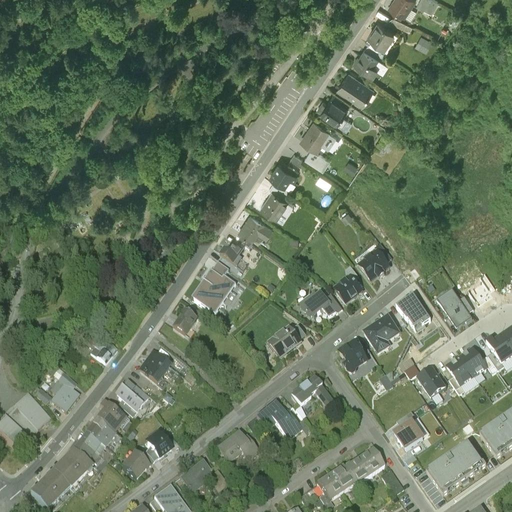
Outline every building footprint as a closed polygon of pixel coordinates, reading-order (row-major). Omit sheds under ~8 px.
[(416,0),(393,0),(390,5),(406,15),(410,10),(414,4),(416,0)] [(436,0),(419,0),(417,5),(432,12),(438,1),(436,0)] [(414,4),(410,10),(414,13),(418,7),(414,4)] [(413,26),(394,16),(392,21),(411,31),(413,26)] [(395,31),(379,21),(369,36),(370,36),(379,42),(385,46),(395,31)] [(417,44),(428,50),(434,39),(423,33),(417,44)] [(379,42),(370,36),(367,41),(370,43),(376,47),(379,42)] [(366,49),(380,58),(382,60),(386,54),(376,47),(370,43),(366,49)] [(380,58),(366,49),(359,58),(358,57),(355,62),(370,72),(380,58)] [(374,89),(349,72),(339,87),(355,98),(364,104),(374,89)] [(355,98),(339,87),(335,92),(352,103),(355,98)] [(331,96),(332,97),(340,103),(343,99),(333,92),(331,96)] [(340,103),(332,97),(328,103),(324,100),(318,108),(322,111),(321,112),(347,130),(352,122),(343,116),(348,109),(340,103)] [(322,126),(314,121),(301,140),(312,148),(316,150),(329,132),(322,126)] [(322,126),(329,132),(330,132),(332,129),(324,123),(322,126)] [(316,150),(312,148),(305,158),(323,170),(330,160),(316,150)] [(305,161),(294,153),(291,158),(301,166),(305,161)] [(283,165),(279,163),(271,174),(275,177),(292,188),(296,182),(294,180),(297,175),(296,174),(298,171),(285,162),(283,165)] [(318,179),(329,187),(334,180),(322,172),(318,179)] [(273,182),(289,193),(292,188),(275,177),(272,182),(273,182)] [(273,189),(289,201),(293,196),(289,193),(273,182),(269,188),(272,190),(273,189)] [(289,201),(273,189),(272,190),(261,207),(275,216),(280,208),(288,213),(294,205),(289,201)] [(272,229),(251,215),(239,232),(246,237),(256,243),(265,236),(267,237),(272,229)] [(242,241),(253,248),(256,243),(246,237),(242,241)] [(253,248),(242,241),(239,246),(245,251),(249,254),(253,248)] [(239,246),(234,243),(227,253),(226,253),(221,260),(237,271),(242,263),(239,261),(245,251),(239,246)] [(375,255),(376,254),(386,267),(392,263),(381,249),(375,254),(375,255)] [(386,267),(376,254),(375,255),(371,258),(371,260),(359,269),(371,285),(377,280),(379,282),(384,277),(383,276),(389,271),(386,267)] [(223,281),(224,279),(225,279),(229,273),(218,266),(212,274),(223,281)] [(351,281),(354,285),(359,281),(351,272),(346,276),(350,281),(351,281)] [(223,281),(212,274),(211,273),(204,283),(203,282),(203,283),(204,284),(192,301),(215,317),(236,287),(225,279),(224,279),(223,281)] [(354,285),(351,281),(350,281),(341,289),(342,291),(337,295),(347,307),(355,301),(354,300),(361,295),(354,285)] [(327,301),(321,295),(302,310),(314,319),(323,312),(329,320),(335,315),(337,317),(338,316),(327,301)] [(327,301),(338,316),(342,312),(331,298),(327,301)] [(431,324),(414,299),(407,304),(408,305),(404,308),(403,307),(396,311),(407,325),(408,324),(415,335),(431,324)] [(466,328),(472,324),(455,299),(440,310),(456,333),(463,328),(461,326),(463,324),(466,328)] [(197,320),(185,312),(173,330),(184,337),(189,331),(197,320)] [(399,337),(388,320),(376,329),(371,332),(364,336),(378,357),(390,350),(387,345),(399,337)] [(292,333),(301,343),(306,339),(298,328),(292,333)] [(292,333),(291,330),(272,344),(278,351),(276,353),(281,360),(279,361),(280,362),(302,345),(301,343),(292,333)] [(511,335),(502,342),(511,356),(511,335)] [(90,358),(96,362),(104,351),(91,341),(85,349),(89,352),(92,349),(95,351),(90,358)] [(511,362),(511,356),(502,342),(495,347),(492,344),(487,348),(493,358),(501,369),(502,369),(511,362)] [(117,353),(108,346),(104,351),(96,362),(105,369),(117,353)] [(363,357),(355,346),(340,356),(348,368),(345,370),(349,376),(352,377),(356,375),(356,371),(366,364),(367,364),(363,357)] [(363,357),(367,364),(366,364),(371,371),(377,367),(368,354),(363,357)] [(461,362),(475,382),(487,374),(473,354),(467,358),(467,357),(463,360),(464,360),(461,362)] [(170,366),(154,355),(146,367),(144,366),(140,373),(155,384),(159,378),(161,379),(170,366)] [(504,372),(502,369),(501,369),(493,358),(488,362),(498,376),(498,377),(504,372)] [(487,361),(482,364),(493,379),(498,376),(488,362),(487,361)] [(475,382),(461,362),(456,366),(455,365),(451,368),(452,369),(447,372),(454,382),(461,392),(475,382)] [(420,378),(414,370),(405,376),(410,384),(420,378)] [(439,384),(432,373),(417,383),(432,403),(447,392),(440,383),(439,384)] [(392,374),(381,383),(389,394),(395,389),(391,384),(396,380),(392,374)] [(64,389),(72,395),(76,389),(63,379),(58,386),(63,390),(64,389)] [(122,402),(136,413),(148,397),(127,381),(119,393),(120,393),(116,398),(122,402)] [(314,381),(291,399),(300,411),(310,403),(309,402),(314,398),(326,412),(333,406),(320,390),(321,390),(314,381)] [(461,392),(454,382),(449,385),(459,400),(464,397),(461,392)] [(72,395),(64,389),(63,390),(51,407),(65,417),(78,400),(72,395)] [(39,397),(35,403),(46,411),(50,405),(39,397)] [(49,425),(28,402),(15,415),(5,425),(0,431),(0,442),(18,457),(28,445),(35,437),(49,425)] [(133,418),(136,413),(122,402),(118,407),(129,415),(133,418)] [(104,411),(93,427),(101,433),(105,428),(114,435),(125,420),(111,409),(108,406),(104,404),(100,408),(104,411)] [(111,409),(125,420),(126,420),(129,415),(118,407),(115,404),(111,409)] [(275,405),(256,420),(264,429),(267,433),(275,426),(288,443),(302,432),(297,427),(287,414),(285,416),(275,405)] [(497,428),(480,440),(496,463),(502,459),(501,458),(507,453),(508,455),(511,452),(511,417),(506,421),(508,423),(498,429),(497,428)] [(397,428),(401,435),(411,428),(416,424),(412,418),(397,428)] [(254,437),(264,429),(256,420),(247,427),(252,434),(254,437)] [(302,423),(297,427),(302,432),(307,439),(312,435),(302,423)] [(93,427),(87,435),(100,445),(105,449),(116,436),(114,435),(105,428),(101,433),(93,427)] [(423,444),(411,428),(401,435),(395,439),(399,445),(398,446),(401,451),(402,450),(406,456),(423,444)] [(239,434),(217,451),(229,466),(241,456),(247,463),(259,454),(257,451),(247,438),(244,440),(239,434)] [(254,437),(252,434),(247,438),(257,451),(262,447),(254,437)] [(87,435),(73,453),(88,464),(90,461),(94,463),(98,456),(99,457),(101,453),(97,451),(100,445),(87,435)] [(171,450),(160,436),(147,446),(150,449),(159,460),(159,461),(171,450)] [(444,465),(427,477),(443,500),(449,497),(447,495),(453,491),(455,492),(475,478),(474,476),(480,472),(481,474),(487,470),(470,447),(453,459),(454,460),(445,467),(444,465)] [(153,464),(159,460),(150,449),(144,456),(149,459),(153,464)] [(53,475),(69,490),(70,491),(93,467),(88,464),(73,453),(53,475)] [(384,472),(372,455),(344,474),(354,490),(355,491),(384,472)] [(141,461),(135,456),(123,471),(136,482),(145,472),(145,473),(149,468),(141,461)] [(150,469),(153,464),(149,459),(144,456),(141,461),(149,468),(150,469)] [(405,466),(408,471),(417,465),(414,460),(405,466)] [(210,472),(203,462),(179,480),(187,490),(191,495),(207,482),(218,474),(222,470),(218,465),(210,472)] [(354,490),(344,474),(342,471),(328,481),(340,499),(354,490)] [(218,474),(207,482),(218,496),(225,491),(229,496),(237,489),(231,482),(227,485),(218,474)] [(30,498),(44,511),(48,511),(69,490),(53,475),(30,498)] [(403,495),(390,475),(380,482),(393,501),(403,495)] [(187,490),(179,480),(175,484),(183,494),(187,490)] [(340,499),(328,481),(316,489),(323,499),(329,507),(340,499)] [(189,511),(170,488),(154,501),(155,501),(163,511),(164,511),(167,510),(168,511),(189,511)] [(323,499),(316,489),(305,497),(311,507),(323,499)] [(306,511),(311,507),(305,497),(299,501),(306,511)] [(163,511),(155,501),(150,505),(155,511),(163,511)]
